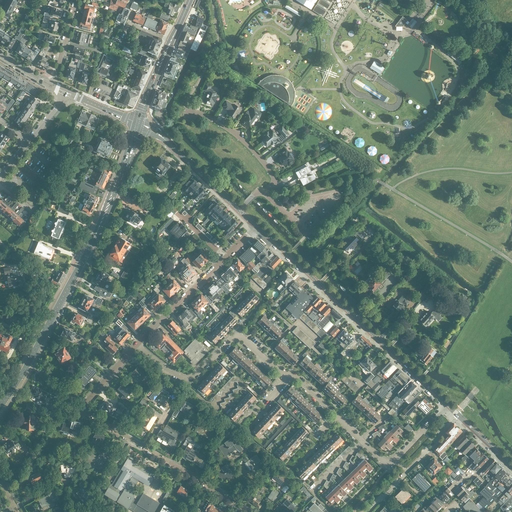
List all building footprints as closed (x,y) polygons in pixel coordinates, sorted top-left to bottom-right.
[(110,0),(110,5),(109,8),(111,9),(116,11),(118,5),(125,8),(127,4),(128,0),(121,0),(121,1),(118,0),(117,0),(117,1),(113,0),(110,0)] [(295,0),(304,5),(312,10),(313,10),(323,16),(332,0),(295,0)] [(84,10),(93,12),(94,8),(96,9),(96,7),(99,7),(99,4),(93,2),(92,5),(86,4),(85,6),(84,8),(85,8),(84,10)] [(167,2),(165,7),(169,9),(171,10),(169,14),(173,15),(175,11),(177,12),(179,7),(171,3),(171,4),(167,2)] [(4,9),(12,13),(15,7),(7,3),(7,4),(6,4),(5,5),(6,6),(4,9)] [(299,14),(288,7),(286,11),(297,18),(299,14)] [(43,15),(45,16),(50,17),(51,15),(60,17),(61,16),(62,12),(62,11),(58,10),(58,9),(55,8),(55,9),(51,8),(50,8),(50,11),(49,14),(46,13),(45,13),(44,13),(43,15)] [(12,13),(4,9),(3,10),(2,10),(1,12),(2,13),(1,14),(10,19),(12,17),(10,16),(12,13)] [(123,13),(118,24),(122,26),(123,24),(124,24),(124,23),(125,23),(127,18),(126,17),(129,10),(126,9),(126,10),(125,10),(123,13)] [(115,23),(118,24),(123,13),(120,12),(116,20),(115,23)] [(133,21),(138,23),(141,15),(137,13),(133,21)] [(148,17),(144,25),(164,34),(166,29),(166,27),(167,27),(168,24),(168,23),(165,22),(161,20),(159,23),(151,19),(153,14),(149,13),(148,17)] [(141,15),(138,23),(143,25),(146,17),(141,15)] [(49,24),(48,25),(47,29),(58,31),(60,23),(50,20),(50,17),(45,16),(43,22),(49,24)] [(82,21),(81,21),(92,24),(94,24),(95,19),(92,18),(83,16),(82,16),(82,18),(82,19),(82,21)] [(181,41),(178,48),(188,53),(190,48),(195,51),(207,26),(202,24),(204,19),(200,17),(198,16),(195,26),(195,27),(191,25),(190,27),(191,28),(185,26),(182,32),(179,40),(181,41)] [(402,16),(395,26),(396,27),(403,27),(407,21),(407,20),(402,16)] [(413,18),(407,25),(408,25),(411,27),(412,28),(417,22),(413,18)] [(80,23),(79,25),(80,25),(80,27),(82,28),(81,29),(90,32),(92,24),(81,21),(81,23),(80,23)] [(150,40),(148,44),(159,48),(162,40),(161,38),(141,30),(140,34),(149,38),(149,37),(153,39),(152,41),(150,40)] [(10,37),(6,45),(5,44),(5,45),(7,46),(7,47),(8,48),(9,47),(11,48),(17,39),(19,40),(23,34),(24,32),(23,31),(22,33),(20,32),(18,36),(16,35),(15,38),(14,39),(10,37)] [(90,40),(91,41),(91,39),(90,38),(91,35),(77,31),(76,36),(77,36),(76,41),(76,43),(88,46),(89,43),(90,40)] [(5,34),(0,41),(1,41),(1,42),(2,43),(3,43),(4,43),(6,44),(10,37),(9,36),(5,34)] [(44,34),(42,40),(54,43),(54,42),(55,42),(56,38),(55,38),(55,37),(52,36),(52,35),(48,34),(48,35),(44,34)] [(116,42),(118,43),(121,38),(121,36),(118,35),(117,36),(118,37),(117,39),(113,37),(111,40),(116,42)] [(21,54),(26,47),(27,46),(23,44),(24,43),(23,43),(25,40),(21,38),(18,43),(20,45),(19,46),(16,51),(18,52),(18,53),(20,55),(21,54)] [(121,38),(118,44),(127,47),(128,43),(126,42),(126,40),(121,38)] [(47,56),(46,58),(42,56),(45,52),(47,53),(48,50),(50,51),(51,48),(50,47),(52,45),(47,43),(42,51),(40,54),(39,56),(42,57),(37,65),(46,70),(48,66),(49,64),(48,63),(49,61),(49,60),(51,58),(47,56)] [(142,48),(141,50),(155,56),(159,48),(148,44),(146,50),(142,48)] [(24,56),(27,58),(31,50),(26,47),(27,46),(26,47),(21,54),(22,55),(22,56),(23,57),(24,56)] [(74,47),(72,53),(73,53),(72,54),(83,56),(84,55),(85,54),(85,52),(85,51),(85,50),(85,49),(80,48),(78,48),(78,47),(74,46),(74,47)] [(132,53),(136,54),(142,56),(140,59),(139,63),(128,58),(127,61),(133,63),(132,64),(138,66),(139,64),(144,65),(143,66),(150,69),(152,64),(154,59),(153,58),(153,57),(154,57),(155,56),(141,50),(140,53),(138,52),(133,50),(124,47),(122,51),(131,54),(132,53)] [(171,55),(175,57),(179,58),(179,57),(182,58),(184,54),(187,55),(188,53),(178,48),(178,49),(175,48),(172,54),(171,55)] [(31,50),(27,58),(28,58),(27,59),(30,61),(30,60),(32,61),(38,52),(37,52),(38,51),(36,50),(36,51),(33,49),(32,50),(31,50)] [(104,55),(96,73),(109,78),(109,77),(109,76),(109,75),(109,74),(108,73),(108,72),(108,71),(104,69),(107,64),(111,65),(114,59),(104,55)] [(79,64),(81,65),(81,63),(83,58),(75,56),(74,59),(80,60),(79,64)] [(171,57),(169,62),(182,67),(185,61),(175,57),(174,58),(171,57)] [(371,67),(380,73),(384,67),(374,61),(371,67)] [(169,62),(166,68),(179,74),(179,72),(180,72),(182,67),(169,62)] [(84,68),(85,64),(81,63),(81,65),(80,70),(79,72),(83,73),(81,82),(83,82),(83,83),(86,84),(88,85),(90,74),(86,73),(87,70),(84,68)] [(68,70),(67,69),(65,74),(67,74),(66,77),(69,78),(69,79),(72,79),(73,79),(76,66),(70,64),(68,70)] [(137,75),(136,78),(144,81),(147,72),(143,71),(144,69),(138,67),(138,69),(137,68),(137,69),(136,70),(136,71),(126,68),(124,72),(131,75),(132,73),(136,74),(137,75)] [(179,74),(166,68),(164,74),(165,76),(168,78),(176,81),(179,74)] [(13,74),(7,70),(2,78),(9,82),(13,74)] [(20,78),(13,74),(9,82),(16,86),(20,78)] [(258,85),(291,107),(295,100),(295,91),(290,83),(284,78),(271,76),(261,81),(258,85)] [(23,80),(20,78),(16,86),(18,87),(22,90),(27,82),(23,80)] [(144,81),(136,78),(132,87),(140,90),(144,81)] [(165,90),(169,92),(170,90),(171,90),(175,82),(168,79),(167,79),(164,78),(160,86),(165,88),(164,90),(165,90)] [(23,90),(27,92),(35,97),(40,90),(31,85),(27,83),(27,82),(22,90),(23,90)] [(114,97),(113,98),(122,102),(126,104),(131,106),(133,107),(136,101),(139,92),(136,90),(124,85),(123,88),(115,84),(113,89),(117,90),(114,97)] [(204,90),(208,92),(204,102),(207,103),(206,104),(210,105),(210,104),(212,105),(214,101),(215,102),(217,97),(216,96),(218,93),(210,89),(211,86),(206,84),(204,90)] [(156,95),(155,99),(162,102),(164,98),(165,95),(161,94),(161,93),(158,92),(156,95)] [(31,99),(29,102),(36,107),(37,107),(39,104),(38,104),(39,102),(33,97),(32,98),(32,97),(30,99),(31,99)] [(166,103),(164,102),(162,102),(155,99),(152,106),(155,107),(155,109),(155,110),(158,111),(159,110),(159,109),(161,110),(161,109),(164,110),(166,103)] [(232,116),(236,118),(242,109),(234,104),(234,106),(226,101),(223,107),(230,111),(229,114),(229,115),(231,116),(232,116)] [(28,104),(26,107),(32,112),(32,111),(33,112),(35,109),(34,108),(36,107),(29,102),(29,103),(28,102),(27,104),(28,104)] [(24,109),(22,112),(29,117),(29,116),(30,117),(32,114),(31,113),(32,112),(26,107),(25,106),(23,109),(24,109)] [(262,114),(254,109),(253,110),(253,112),(252,113),(247,114),(242,120),(244,122),(244,124),(248,127),(249,127),(251,125),(250,123),(255,117),(258,119),(262,114)] [(17,116),(18,116),(19,117),(25,121),(26,121),(26,122),(28,119),(28,118),(29,117),(22,112),(21,111),(17,116)] [(91,114),(86,112),(82,111),(78,120),(78,121),(77,123),(86,127),(91,114)] [(96,116),(91,114),(86,127),(94,130),(95,128),(100,118),(96,117),(96,116)] [(25,121),(19,117),(18,116),(18,117),(15,121),(18,124),(19,125),(18,126),(21,127),(22,126),(25,121)] [(303,124),(295,130),(298,133),(306,127),(303,124)] [(285,139),(286,139),(290,135),(282,127),(278,130),(282,134),(278,137),(273,131),(262,141),(263,142),(263,143),(265,145),(266,145),(267,146),(268,147),(272,144),(271,143),(275,140),(277,139),(281,143),(285,139)] [(3,132),(0,136),(0,138),(6,143),(9,138),(7,136),(8,135),(3,132)] [(104,156),(108,158),(114,144),(111,143),(111,142),(104,138),(104,139),(101,138),(98,143),(96,147),(96,148),(94,152),(97,153),(97,154),(104,157),(104,156)] [(355,146),(363,147),(365,139),(356,138),(355,146)] [(367,154),(376,155),(378,148),(369,146),(367,154)] [(282,156),(279,159),(281,161),(280,161),(280,163),(281,164),(282,164),(283,164),(284,166),(287,163),(289,166),(295,162),(293,159),(288,152),(286,150),(280,154),(282,156)] [(391,159),(386,153),(379,158),(384,164),(391,159)] [(155,172),(161,177),(166,171),(169,167),(170,168),(172,166),(164,159),(163,160),(161,158),(158,162),(157,162),(153,166),(154,167),(153,167),(157,171),(155,172)] [(296,173),(299,178),(303,186),(316,179),(311,171),(319,166),(316,162),(308,166),(307,163),(295,170),(296,173)] [(102,167),(99,173),(109,178),(109,177),(110,177),(111,176),(110,175),(112,172),(102,167)] [(99,173),(96,179),(106,183),(107,183),(108,182),(108,181),(108,180),(109,178),(99,173)] [(196,183),(191,178),(185,185),(183,187),(187,191),(195,183),(196,183)] [(106,183),(96,179),(93,184),(103,189),(104,188),(106,183)] [(79,187),(93,194),(96,187),(82,181),(79,187)] [(200,187),(195,183),(187,191),(192,196),(200,187)] [(205,191),(200,187),(192,196),(196,200),(205,191)] [(89,193),(86,199),(96,203),(99,199),(98,197),(89,193)] [(86,199),(83,204),(94,209),(96,203),(86,199)] [(0,208),(3,212),(8,206),(12,202),(10,200),(7,204),(6,205),(3,202),(0,204),(0,208)] [(218,205),(214,200),(205,209),(210,213),(218,205)] [(9,216),(13,211),(18,205),(16,203),(11,209),(8,206),(3,212),(6,215),(8,216),(9,216)] [(94,209),(83,204),(80,210),(87,213),(91,214),(92,214),(93,212),(92,212),(94,209)] [(166,215),(170,219),(174,214),(180,208),(176,204),(172,208),(166,215)] [(223,209),(218,205),(210,213),(214,218),(223,209)] [(58,211),(68,215),(70,211),(60,206),(58,211)] [(12,219),(14,221),(18,216),(24,209),(22,207),(16,214),(13,211),(9,216),(8,217),(11,220),(12,219)] [(227,214),(223,209),(214,218),(219,222),(227,214)] [(139,216),(140,216),(132,211),(132,212),(130,214),(128,213),(125,218),(133,224),(135,221),(139,224),(143,218),(139,216)] [(232,218),(227,214),(219,222),(223,226),(224,226),(232,218)] [(18,216),(14,221),(13,222),(16,224),(17,224),(19,226),(20,225),(22,227),(26,222),(24,220),(24,219),(23,218),(22,219),(18,216)] [(64,227),(65,225),(64,224),(66,221),(60,218),(58,222),(56,223),(53,223),(50,230),(53,231),(54,233),(52,238),(58,240),(59,237),(60,236),(61,234),(60,233),(63,227),(64,227)] [(177,221),(174,218),(166,226),(174,233),(183,223),(181,221),(180,221),(178,219),(177,221)] [(237,222),(232,218),(224,226),(228,230),(237,222)] [(183,223),(174,233),(181,240),(189,232),(186,230),(187,228),(185,226),(186,226),(183,223)] [(363,230),(362,231),(360,229),(356,233),(357,234),(355,236),(354,235),(349,240),(347,239),(341,246),(341,247),(341,248),(343,249),(344,249),(345,251),(346,252),(347,251),(350,247),(353,250),(360,242),(355,237),(358,235),(363,240),(367,236),(366,235),(367,234),(363,230)] [(140,239),(131,234),(129,237),(138,242),(140,239)] [(121,238),(117,244),(127,249),(129,246),(130,244),(121,238)] [(248,266),(251,269),(253,271),(256,267),(251,261),(265,247),(258,240),(253,245),(253,244),(239,257),(247,265),(249,266),(248,266)] [(45,246),(45,245),(39,242),(34,253),(49,260),(54,250),(45,246)] [(116,244),(113,249),(123,256),(127,249),(117,244),(116,244)] [(257,256),(262,261),(271,252),(267,249),(265,247),(259,254),(257,256)] [(203,248),(199,252),(201,254),(197,257),(204,264),(204,263),(205,264),(206,262),(206,261),(211,257),(203,248)] [(123,256),(113,249),(109,256),(110,257),(109,259),(112,261),(113,259),(119,262),(119,261),(120,262),(122,258),(124,259),(125,257),(123,256)] [(254,273),(255,272),(257,274),(271,259),(270,258),(273,255),(271,252),(262,261),(256,267),(253,271),(252,271),(254,273)] [(257,274),(258,274),(259,276),(266,269),(265,268),(267,266),(272,271),(274,269),(282,261),(277,256),(275,257),(274,256),(271,259),(257,274)] [(197,257),(193,262),(199,268),(201,266),(202,266),(204,265),(204,264),(197,257)] [(233,264),(240,271),(244,267),(238,260),(236,262),(234,262),(233,263),(233,264)] [(7,266),(4,267),(4,268),(5,274),(7,274),(9,286),(13,285),(20,283),(20,282),(25,281),(24,275),(19,276),(17,276),(16,273),(12,274),(13,274),(11,275),(11,274),(10,274),(10,273),(11,273),(11,272),(10,268),(8,268),(7,266)] [(182,273),(184,276),(182,278),(185,281),(187,279),(188,279),(194,273),(194,272),(188,267),(182,272),(182,273)] [(227,270),(225,272),(233,280),(238,276),(239,277),(242,275),(235,268),(233,271),(230,267),(229,268),(228,268),(227,269),(227,270)] [(121,277),(126,280),(131,273),(125,269),(121,277)] [(369,277),(365,282),(367,284),(371,288),(371,289),(373,291),(373,290),(374,291),(390,275),(384,269),(381,272),(376,278),(374,277),(371,280),(369,277)] [(58,270),(55,275),(58,276),(55,280),(53,279),(51,282),(56,284),(58,282),(61,284),(66,274),(65,274),(66,272),(63,271),(62,272),(60,271),(58,270)] [(100,272),(99,273),(98,273),(97,276),(105,282),(107,279),(107,278),(109,275),(103,271),(102,272),(101,271),(100,272)] [(171,282),(168,285),(175,291),(176,291),(177,290),(177,289),(180,287),(173,280),(176,278),(170,272),(168,274),(170,277),(168,279),(171,282)] [(221,278),(219,280),(230,291),(230,292),(232,290),(231,288),(228,285),(233,280),(225,272),(223,274),(222,274),(221,275),(221,276),(221,277),(221,278)] [(282,294),(285,291),(288,287),(286,285),(292,279),(289,276),(289,275),(287,273),(286,273),(278,281),(282,284),(283,283),(284,284),(282,286),(280,284),(277,288),(280,291),(279,292),(282,294)] [(105,282),(97,276),(94,281),(94,282),(93,283),(97,285),(95,289),(100,292),(99,294),(103,297),(105,298),(106,296),(107,297),(107,296),(109,297),(111,294),(109,293),(109,292),(103,288),(106,283),(105,282)] [(211,285),(210,286),(217,292),(217,293),(219,294),(223,290),(225,292),(227,294),(230,291),(219,280),(217,282),(215,280),(213,282),(214,282),(213,283),(212,283),(211,284),(211,285)] [(285,291),(289,295),(299,285),(295,281),(288,287),(285,291)] [(155,286),(156,287),(160,291),(162,288),(170,296),(172,294),(173,294),(174,293),(174,292),(175,291),(168,285),(166,287),(164,285),(161,287),(158,284),(155,286)] [(289,295),(294,299),(301,292),(303,289),(299,285),(289,295)] [(214,295),(217,292),(210,286),(209,286),(208,287),(208,288),(207,289),(208,289),(206,291),(214,298),(216,296),(214,295)] [(156,293),(152,297),(160,306),(160,305),(161,305),(163,304),(163,303),(165,301),(157,293),(160,291),(156,287),(153,290),(154,291),(156,293)] [(301,292),(294,299),(280,314),(292,325),(299,317),(304,313),(302,311),(314,299),(306,291),(303,294),(301,292)] [(252,292),(248,297),(254,303),(259,298),(252,292)] [(408,300),(410,297),(418,304),(422,299),(417,295),(415,297),(410,293),(408,295),(406,293),(404,296),(403,295),(398,301),(397,300),(396,299),(393,302),(392,302),(390,305),(390,306),(391,307),(390,308),(391,309),(390,309),(392,310),(393,311),(393,314),(398,316),(401,312),(402,313),(406,308),(405,307),(409,303),(406,300),(407,299),(408,300)] [(196,299),(203,306),(205,304),(207,306),(208,306),(208,305),(209,305),(211,304),(216,310),(216,312),(218,312),(221,310),(207,295),(205,296),(203,294),(201,295),(199,297),(198,297),(197,298),(196,299)] [(86,295),(82,301),(93,307),(95,303),(100,306),(102,303),(101,303),(103,300),(98,298),(96,301),(86,295)] [(141,300),(145,305),(147,303),(155,310),(157,308),(158,308),(159,307),(159,306),(160,306),(152,297),(149,300),(148,298),(146,300),(143,298),(141,300)] [(248,297),(243,301),(250,307),(254,303),(248,297)] [(312,311),(315,309),(322,301),(317,297),(304,312),(308,316),(312,311)] [(203,306),(196,299),(196,300),(195,300),(194,301),(194,302),(191,304),(193,306),(193,307),(196,309),(197,310),(196,311),(199,314),(198,315),(203,320),(205,318),(205,317),(202,314),(202,313),(202,310),(201,309),(200,309),(203,306)] [(139,311),(138,312),(145,320),(146,319),(147,319),(148,318),(148,317),(150,315),(148,313),(149,313),(146,310),(143,307),(145,305),(141,300),(139,303),(141,306),(137,310),(139,311)] [(91,309),(93,307),(82,301),(79,307),(87,312),(87,311),(89,312),(88,315),(93,318),(95,315),(90,312),(93,313),(94,311),(91,309)] [(243,301),(239,306),(246,312),(250,307),(243,301)] [(321,312),(326,305),(322,301),(315,309),(316,310),(318,309),(320,312),(321,312)] [(228,308),(228,309),(231,311),(236,316),(238,314),(241,316),(246,312),(239,306),(237,304),(234,307),(231,307),(231,306),(228,308)] [(321,312),(320,312),(313,320),(312,321),(314,323),(316,325),(318,327),(320,329),(322,331),(325,333),(327,335),(327,336),(337,325),(335,323),(331,320),(331,317),(334,314),(330,311),(333,308),(330,306),(328,304),(326,305),(321,312)] [(333,308),(330,311),(334,314),(339,319),(342,316),(333,308)] [(183,312),(182,314),(188,320),(190,319),(192,320),(194,317),(193,316),(186,309),(185,309),(183,311),(183,312)] [(431,314),(428,311),(420,321),(426,326),(434,317),(436,314),(439,316),(441,314),(435,309),(431,314)] [(230,315),(226,319),(233,325),(237,321),(234,318),(236,316),(231,311),(229,313),(230,315)] [(0,318),(5,321),(13,325),(17,318),(4,312),(0,318)] [(138,312),(133,317),(140,324),(143,322),(144,322),(145,321),(145,320),(138,312)] [(91,323),(93,318),(88,315),(86,318),(85,317),(85,316),(84,316),(83,316),(82,318),(83,316),(78,314),(77,315),(75,314),(73,317),(72,317),(72,319),(72,320),(70,322),(74,324),(75,322),(80,325),(80,324),(81,325),(85,318),(87,320),(86,321),(91,323)] [(188,320),(182,314),(181,315),(180,315),(179,315),(177,316),(177,318),(184,325),(182,326),(185,329),(189,325),(187,322),(188,320)] [(268,320),(264,316),(257,322),(262,327),(268,320)] [(140,324),(133,317),(131,320),(129,318),(125,321),(129,325),(130,324),(130,325),(133,328),(133,327),(135,329),(137,327),(138,327),(139,326),(139,325),(140,325),(140,324)] [(226,319),(222,324),(228,330),(233,325),(226,319)] [(269,320),(268,320),(262,327),(267,331),(273,324),(274,323),(270,319),(269,320)] [(121,331),(119,333),(126,340),(128,337),(130,335),(121,327),(124,325),(118,320),(116,323),(120,327),(118,329),(121,331)] [(181,331),(180,330),(181,330),(179,327),(172,321),(168,326),(173,331),(172,332),(175,335),(177,333),(177,334),(181,331)] [(217,329),(224,335),(228,330),(222,324),(219,322),(215,326),(217,329)] [(273,324),(267,331),(271,335),(277,329),(279,327),(274,323),(273,324)] [(340,330),(336,327),(330,333),(334,337),(340,330)] [(75,334),(72,333),(73,332),(68,329),(68,330),(64,329),(61,335),(63,336),(62,336),(65,338),(65,337),(71,340),(75,334)] [(217,329),(213,333),(220,339),(224,335),(217,329)] [(282,333),(277,329),(271,335),(276,339),(282,333)] [(295,334),(299,339),(304,333),(300,329),(295,334)] [(340,344),(341,346),(351,336),(344,329),(337,337),(336,338),(341,343),(340,344)] [(126,340),(119,333),(116,332),(112,336),(110,334),(108,336),(113,341),(115,339),(121,344),(123,342),(124,343),(126,340)] [(0,350),(0,351),(1,348),(7,351),(10,344),(9,344),(12,337),(11,336),(10,335),(8,335),(8,336),(7,336),(4,335),(3,335),(0,333),(0,350)] [(220,339),(213,333),(210,336),(208,333),(205,337),(211,343),(212,341),(215,344),(220,339)] [(168,357),(173,362),(183,352),(180,350),(165,335),(164,336),(163,334),(157,339),(156,338),(155,340),(156,341),(154,343),(160,349),(165,344),(173,352),(172,354),(171,354),(172,354),(170,356),(170,355),(170,356),(168,357)] [(357,342),(354,345),(355,346),(355,345),(356,346),(360,342),(363,344),(365,346),(366,345),(368,346),(366,349),(368,351),(370,348),(373,345),(362,335),(357,340),(358,341),(357,342)] [(113,341),(108,336),(107,338),(107,337),(103,341),(108,346),(107,347),(106,348),(113,354),(114,353),(114,354),(116,352),(115,351),(117,349),(113,345),(115,343),(113,341)] [(355,346),(354,345),(357,342),(354,339),(351,336),(341,346),(344,349),(340,353),(342,354),(344,356),(349,351),(351,353),(357,347),(355,346)] [(190,362),(193,365),(194,365),(208,351),(204,347),(205,347),(195,338),(184,351),(185,352),(184,353),(192,360),(190,362)] [(275,348),(279,352),(286,346),(288,343),(283,338),(280,341),(281,341),(275,348)] [(327,348),(321,342),(316,347),(322,353),(327,348)] [(91,349),(95,352),(96,353),(100,350),(95,345),(91,349)] [(425,349),(424,350),(426,351),(420,360),(426,365),(433,357),(437,352),(428,345),(427,346),(425,349)] [(279,352),(284,357),(290,350),(286,346),(279,352)] [(67,363),(66,360),(70,358),(64,347),(58,351),(59,352),(56,354),(61,363),(62,363),(63,365),(67,363)] [(229,354),(234,358),(240,352),(235,348),(229,354)] [(284,357),(288,361),(295,354),(290,350),(284,357)] [(245,356),(240,352),(232,360),(237,365),(239,363),(245,356)] [(304,367),(310,361),(311,359),(304,352),(299,358),(299,359),(301,361),(299,363),(304,367)] [(293,365),(299,359),(299,358),(295,354),(288,361),(293,365)] [(362,370),(371,361),(367,356),(365,357),(362,354),(357,360),(357,361),(358,363),(361,366),(360,367),(362,370)] [(77,361),(82,365),(86,359),(82,356),(77,361)] [(249,360),(245,356),(239,363),(243,367),(249,360)] [(253,365),(249,360),(243,367),(247,371),(253,365)] [(379,371),(376,374),(374,376),(367,384),(375,391),(379,387),(375,383),(381,378),(384,381),(397,367),(389,360),(379,371)] [(304,367),(308,372),(314,365),(310,361),(304,367)] [(367,384),(374,376),(371,373),(370,374),(369,372),(376,365),(371,361),(362,370),(363,371),(362,371),(368,376),(363,381),(367,384)] [(308,372),(313,376),(319,370),(321,367),(317,363),(314,365),(308,372)] [(219,364),(215,369),(222,375),(226,370),(219,364)] [(97,372),(90,365),(77,380),(84,387),(97,372)] [(132,373),(142,381),(150,371),(145,367),(144,369),(139,365),(132,373)] [(255,366),(253,365),(247,371),(249,373),(252,375),(258,369),(255,366)] [(215,369),(211,373),(217,379),(222,375),(215,369)] [(263,373),(258,369),(252,375),(253,377),(256,380),(263,373)] [(385,396),(405,375),(399,369),(376,393),(382,399),(385,396)] [(313,376),(317,380),(324,374),(319,370),(313,376)] [(211,373),(207,378),(213,384),(217,379),(211,373)] [(267,377),(263,373),(256,380),(261,384),(267,377)] [(326,381),(328,383),(330,381),(333,378),(330,376),(328,378),(324,374),(317,380),(322,385),(326,381)] [(409,379),(405,375),(385,396),(387,398),(393,392),(398,387),(399,389),(409,379)] [(272,382),(267,377),(261,384),(265,388),(272,382)] [(207,378),(202,382),(209,388),(213,384),(207,378)] [(348,378),(344,382),(347,386),(352,382),(348,378)] [(322,389),(327,393),(333,387),(335,385),(330,381),(328,383),(322,389)] [(403,400),(403,399),(416,386),(411,381),(398,394),(396,396),(392,401),(388,405),(395,411),(399,407),(404,401),(403,400)] [(124,382),(123,383),(118,389),(124,395),(121,398),(127,403),(129,401),(126,398),(129,394),(133,390),(124,382)] [(209,388),(202,382),(198,387),(205,393),(209,388)] [(167,395),(173,399),(178,391),(173,389),(173,388),(172,387),(171,388),(163,383),(162,383),(149,397),(153,401),(163,389),(169,393),(167,395)] [(335,385),(327,393),(331,398),(337,391),(339,389),(335,385)] [(351,389),(355,393),(359,388),(355,385),(351,389)] [(284,393),(289,398),(295,391),(291,386),(284,393)] [(47,393),(37,388),(35,387),(31,393),(34,395),(33,395),(43,400),(47,393)] [(417,388),(404,401),(408,405),(420,392),(417,390),(418,389),(417,388)] [(289,398),(294,402),(300,395),(295,391),(289,398)] [(337,391),(331,398),(336,402),(342,395),(337,391)] [(249,392),(245,397),(252,403),(256,398),(255,398),(249,392)] [(296,408),(298,406),(305,399),(300,395),(294,402),(292,404),(296,408)] [(342,395),(336,402),(340,406),(347,400),(342,395)] [(352,402),(356,406),(363,400),(358,395),(352,402)] [(183,396),(172,415),(176,417),(182,407),(189,411),(193,405),(185,401),(187,399),(183,396)] [(245,397),(241,401),(247,408),(252,403),(245,397)] [(143,398),(139,404),(145,408),(149,402),(143,398)] [(356,406),(361,411),(368,403),(369,402),(364,398),(363,400),(356,406)] [(403,411),(407,416),(417,406),(426,414),(432,407),(427,402),(428,400),(426,398),(425,399),(424,399),(420,403),(415,398),(403,411)] [(298,406),(303,410),(309,404),(305,399),(298,406)] [(241,401),(236,406),(243,412),(247,408),(241,401)] [(122,406),(117,403),(114,407),(112,406),(113,405),(109,402),(108,404),(106,402),(104,405),(103,405),(102,407),(102,409),(105,411),(113,416),(118,408),(120,409),(119,410),(122,412),(125,408),(122,406)] [(373,407),(368,403),(361,411),(365,415),(372,408),(373,407)] [(277,404),(273,409),(280,415),(284,410),(277,404)] [(303,410),(307,414),(314,408),(309,404),(303,410)] [(236,406),(232,410),(239,416),(243,412),(236,406)] [(239,416),(232,410),(230,408),(223,415),(232,422),(234,420),(235,421),(239,416)] [(307,414),(312,419),(318,412),(314,408),(307,414)] [(365,415),(370,419),(376,412),(372,408),(365,415)] [(273,409),(269,413),(275,419),(280,415),(273,409)] [(393,428),(390,431),(396,436),(398,433),(402,437),(405,433),(391,420),(393,418),(397,414),(392,409),(388,413),(390,415),(389,418),(384,421),(385,423),(386,424),(389,422),(392,425),(391,427),(393,428)] [(142,425),(147,428),(150,430),(152,426),(154,427),(157,421),(155,420),(157,417),(148,411),(146,414),(143,419),(145,420),(142,425)] [(318,412),(312,419),(316,423),(323,416),(318,412)] [(376,412),(370,419),(375,424),(381,417),(376,412)] [(269,413),(265,418),(271,424),(275,419),(269,413)] [(28,417),(28,419),(26,419),(25,419),(24,424),(26,424),(26,429),(33,429),(33,425),(34,425),(37,422),(36,421),(38,420),(38,421),(41,418),(37,415),(35,417),(33,414),(31,415),(30,414),(28,416),(28,417)] [(183,421),(176,417),(172,415),(169,420),(168,420),(165,425),(165,426),(162,431),(160,430),(156,436),(169,443),(171,439),(174,441),(179,434),(177,433),(180,427),(183,421)] [(265,418),(260,422),(267,428),(271,424),(265,418)] [(62,423),(61,427),(63,427),(62,430),(64,431),(63,435),(67,436),(68,432),(71,432),(72,430),(75,431),(75,429),(78,429),(78,428),(82,429),(83,423),(76,421),(76,422),(73,421),(73,422),(70,421),(69,424),(62,423)] [(195,431),(211,441),(217,430),(201,421),(195,431)] [(260,422),(256,427),(263,433),(267,428),(260,422)] [(449,435),(435,450),(440,456),(444,451),(463,432),(459,428),(454,424),(446,432),(449,435)] [(388,433),(384,438),(389,443),(392,440),(396,444),(399,440),(396,436),(390,431),(383,425),(378,428),(379,430),(379,431),(383,428),(388,433)] [(263,433),(256,427),(252,431),(259,437),(263,433)] [(302,427),(297,431),(304,437),(308,433),(302,427)] [(101,440),(103,441),(106,436),(100,433),(102,431),(98,429),(93,438),(94,438),(92,441),(96,444),(98,445),(101,440)] [(297,431),(293,436),(300,442),(304,437),(297,431)] [(393,447),(389,443),(384,438),(377,431),(372,434),(373,437),(377,435),(382,440),(377,444),(383,450),(386,447),(390,450),(393,447)] [(336,434),(332,438),(338,444),(342,440),(336,434)] [(455,444),(461,450),(469,440),(464,435),(455,444)] [(293,436),(289,440),(296,446),(300,442),(293,436)] [(332,438),(327,442),(334,449),(338,444),(332,438)] [(203,446),(193,439),(190,443),(200,449),(203,446)] [(240,452),(243,450),(238,442),(234,445),(230,439),(224,443),(219,447),(225,457),(236,449),(240,452)] [(289,440),(285,445),(291,451),(296,446),(289,440)] [(466,455),(462,459),(464,462),(468,457),(470,455),(473,452),(470,450),(475,446),(469,440),(461,450),(466,455)] [(12,453),(13,453),(13,452),(14,452),(14,451),(15,450),(14,449),(20,445),(18,443),(15,445),(12,441),(7,443),(5,443),(3,445),(3,446),(7,453),(10,452),(11,452),(11,453),(12,453)] [(327,442),(323,447),(329,453),(334,449),(327,442)] [(285,445),(281,449),(287,455),(291,451),(285,445)] [(186,458),(193,462),(198,453),(192,449),(188,446),(185,451),(181,457),(185,460),(186,458)] [(287,455),(281,449),(278,447),(274,452),(283,460),(287,455)] [(323,447),(318,451),(325,457),(329,453),(323,447)] [(470,458),(475,463),(483,454),(482,453),(481,454),(479,452),(480,452),(477,449),(471,456),(470,455),(468,457),(469,458),(470,458)] [(114,462),(116,458),(105,451),(103,455),(100,454),(98,457),(90,452),(85,460),(99,469),(106,458),(114,462)] [(318,451),(314,455),(320,462),(325,457),(318,451)] [(362,461),(358,466),(363,471),(366,468),(370,472),(373,469),(363,458),(364,457),(358,451),(356,454),(356,455),(362,461)] [(37,458),(34,453),(29,457),(30,459),(27,461),(29,464),(37,458)] [(198,453),(193,462),(199,466),(198,467),(202,470),(206,464),(203,460),(205,457),(198,453)] [(263,466),(261,463),(260,461),(256,454),(250,458),(251,459),(246,462),(253,473),(263,466)] [(475,463),(471,466),(473,468),(473,469),(476,472),(489,459),(486,456),(485,456),(483,454),(475,463)] [(314,455),(310,459),(316,466),(320,462),(314,455)] [(356,467),(351,472),(360,481),(358,479),(361,476),(363,478),(367,475),(363,471),(358,466),(353,461),(355,457),(352,455),(349,460),(356,467)] [(432,462),(431,461),(430,463),(427,467),(429,469),(429,470),(432,474),(433,473),(435,476),(438,473),(439,472),(440,472),(441,472),(441,471),(442,470),(442,469),(444,467),(436,458),(432,462)] [(139,500),(134,497),(135,495),(134,491),(135,489),(135,484),(138,479),(143,470),(144,468),(142,467),(141,468),(139,467),(135,465),(133,463),(133,462),(127,459),(122,469),(121,469),(120,470),(121,471),(118,476),(117,475),(116,478),(113,483),(112,484),(111,484),(105,494),(115,500),(118,501),(118,502),(128,507),(135,511),(157,511),(159,511),(163,504),(158,501),(161,496),(151,490),(147,495),(143,492),(139,500)] [(310,459),(305,464),(311,470),(316,466),(310,459)] [(482,477),(483,479),(498,463),(494,459),(493,459),(480,473),(481,474),(480,475),(482,477)] [(349,474),(345,478),(352,485),(354,482),(357,485),(360,481),(351,472),(346,467),(348,463),(346,462),(343,467),(349,474)] [(486,479),(489,482),(503,467),(498,463),(483,479),(485,480),(486,479)] [(75,467),(72,467),(72,464),(61,465),(61,472),(64,472),(64,477),(76,476),(75,467)] [(230,470),(231,470),(226,464),(220,468),(221,468),(215,472),(222,482),(233,475),(230,470)] [(305,464),(301,468),(307,474),(311,470),(305,464)] [(464,473),(458,467),(451,475),(455,479),(460,474),(462,476),(464,473)] [(480,492),(484,496),(506,471),(504,469),(503,468),(503,467),(489,482),(480,492)] [(45,479),(39,468),(35,470),(33,472),(33,473),(34,474),(29,476),(30,479),(29,480),(28,481),(28,482),(29,483),(28,484),(30,486),(30,487),(31,487),(31,488),(34,486),(35,488),(35,489),(36,488),(43,485),(41,481),(43,480),(45,479)] [(307,474),(301,468),(296,472),(296,473),(294,475),(297,478),(299,475),(303,479),(307,474)] [(343,480),(338,484),(347,494),(345,491),(348,489),(350,491),(354,487),(352,485),(345,478),(340,473),(342,469),(341,469),(339,468),(336,473),(343,480)] [(145,471),(143,470),(138,479),(148,485),(153,478),(152,478),(155,473),(152,471),(150,473),(145,471)] [(285,484),(289,488),(295,483),(291,480),(290,481),(278,471),(272,478),(283,486),(285,484)] [(506,471),(484,496),(488,500),(495,492),(511,475),(506,471)] [(413,479),(425,491),(431,485),(419,473),(413,479)] [(337,486),(332,491),(341,500),(337,496),(340,493),(344,497),(347,494),(338,484),(333,479),(335,476),(333,474),(330,479),(337,486)] [(511,482),(511,476),(511,475),(495,492),(499,496),(511,482)] [(483,482),(477,477),(474,481),(473,481),(479,487),(483,482)] [(341,500),(332,491),(327,486),(329,482),(328,481),(326,480),(323,486),(328,490),(323,495),(325,497),(332,504),(335,501),(337,503),(341,500)] [(76,493),(79,496),(83,502),(92,496),(84,483),(82,485),(84,488),(76,493)] [(452,484),(448,487),(447,486),(442,491),(450,498),(454,494),(450,490),(454,486),(452,484)] [(453,490),(459,496),(466,488),(462,484),(461,486),(459,488),(457,486),(453,490)] [(185,499),(182,503),(185,504),(189,499),(190,496),(187,494),(186,496),(186,495),(188,491),(181,486),(180,487),(179,487),(178,490),(177,492),(178,492),(177,494),(184,499),(184,498),(185,499)] [(497,503),(501,507),(511,495),(511,486),(508,490),(500,499),(501,500),(497,503)] [(396,497),(402,504),(411,495),(404,488),(401,491),(402,492),(396,497)] [(466,488),(459,496),(466,503),(470,499),(469,498),(474,492),(473,492),(473,491),(471,490),(470,492),(466,488)] [(253,504),(259,508),(261,506),(258,504),(261,500),(257,497),(261,492),(256,489),(250,495),(252,497),(250,501),(253,503),(253,504)] [(268,498),(274,502),(279,494),(279,493),(279,492),(275,489),(274,491),(273,490),(268,498)] [(305,489),(302,492),(308,498),(311,495),(305,489)] [(48,495),(38,500),(39,503),(40,505),(41,505),(42,508),(43,507),(44,509),(49,507),(48,505),(54,502),(59,498),(53,490),(48,494),(48,495)] [(438,494),(436,496),(440,501),(443,498),(446,502),(450,498),(442,491),(439,494),(440,495),(438,494)] [(511,495),(501,507),(502,508),(499,510),(500,511),(503,510),(504,511),(505,510),(507,511),(511,507),(511,506),(511,495)] [(435,500),(431,504),(438,510),(442,506),(438,503),(440,501),(436,496),(433,498),(435,500)] [(276,510),(278,511),(283,511),(291,504),(286,499),(279,507),(277,505),(274,509),(275,511),(276,510)] [(482,511),(471,499),(463,506),(463,507),(467,511),(469,510),(470,511),(482,511)] [(214,511),(217,508),(212,505),(211,505),(209,504),(210,502),(208,501),(207,501),(203,509),(202,509),(203,509),(205,510),(206,509),(208,511),(207,511),(214,511)] [(305,511),(329,511),(326,508),(323,511),(323,510),(325,507),(321,503),(318,505),(315,502),(310,508),(308,506),(306,508),(308,510),(305,511)] [(430,502),(424,508),(427,511),(428,511),(430,510),(431,511),(435,511),(438,510),(431,504),(430,502)]
